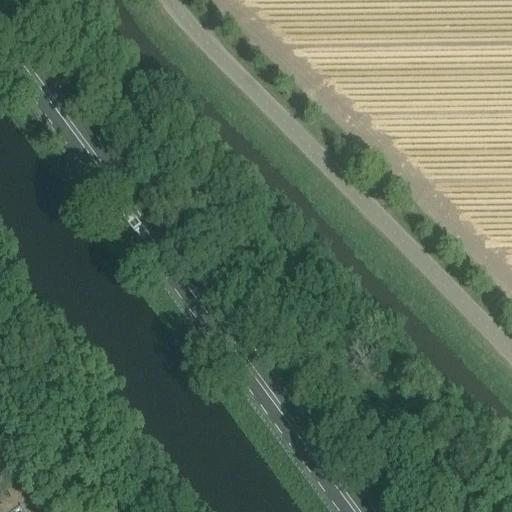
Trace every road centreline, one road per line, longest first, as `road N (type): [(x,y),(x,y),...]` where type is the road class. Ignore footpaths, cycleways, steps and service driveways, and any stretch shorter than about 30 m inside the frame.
road 1 (primary): [(358,511),(0,29)]
road 2 (unclassified): [(511,348),(167,0)]
road 3 (track): [(0,357),(112,511)]
